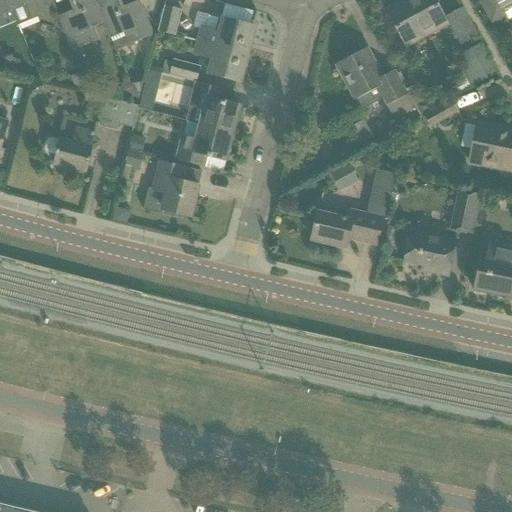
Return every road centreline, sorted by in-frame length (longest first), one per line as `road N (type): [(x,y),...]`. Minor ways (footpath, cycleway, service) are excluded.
road 1 (tertiary): [(502,511),(0,398)]
road 2 (residential): [(234,278),(304,0)]
road 3 (tertiary): [(234,278),(511,340)]
road 4 (tertiary): [(234,278),(0,217)]
